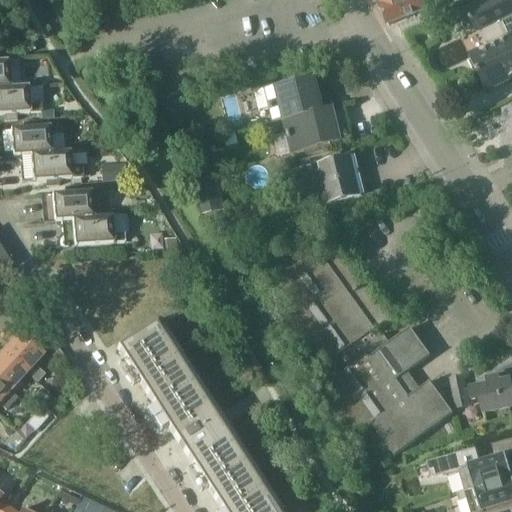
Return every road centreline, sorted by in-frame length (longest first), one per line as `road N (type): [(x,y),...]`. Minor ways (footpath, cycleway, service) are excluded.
road 1 (residential): [(511,271),(338,0)]
road 2 (residential): [(39,274),(186,511)]
